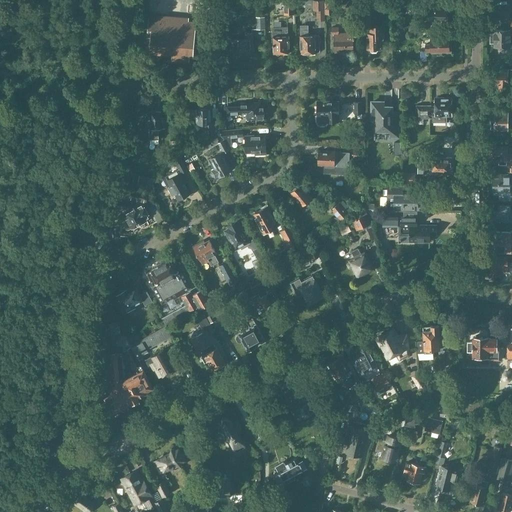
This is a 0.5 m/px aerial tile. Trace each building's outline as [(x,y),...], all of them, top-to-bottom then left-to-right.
[(294,16),(294,0),(283,0),(284,16),(294,16)] [(324,20),(324,1),(313,1),(313,11),(316,11),(317,21),(324,20)] [(333,14),(333,3),(325,3),(325,15),(333,14)] [(371,23),(371,3),(362,3),(362,23),(371,23)] [(428,5),(428,14),(428,22),(448,23),(448,6),(428,5)] [(172,55),(171,62),(189,64),(190,56),(200,57),(201,43),(194,42),(196,22),(189,21),(189,17),(149,14),(148,37),(151,38),(150,53),(172,55)] [(256,17),(256,29),(265,29),(265,17),(256,17)] [(409,25),(409,34),(422,34),(422,25),(409,25)] [(300,26),(301,36),(301,54),(316,53),(320,53),(320,35),(308,36),(308,26),(300,26)] [(377,52),(379,49),(380,49),(380,41),(385,41),(384,26),(368,26),(368,33),(365,33),(365,50),(369,50),(371,52),(377,52)] [(273,44),(273,46),(274,54),(276,53),(276,55),(278,56),(280,55),(280,53),(288,53),(288,47),(289,47),(289,41),(288,41),(288,27),(273,28),(273,38),(271,39),(272,42),(273,43),(273,44)] [(332,36),(334,35),(334,53),(340,53),(341,52),(354,52),(353,39),(360,39),(360,27),(353,27),(353,33),(339,33),(339,28),(331,28),(332,36)] [(494,47),(510,47),(510,30),(494,30),(494,33),(490,33),(490,44),(494,44),(494,47)] [(245,39),(231,39),(231,54),(236,54),(238,55),(243,55),(244,54),(253,54),(253,33),(245,33),(245,39)] [(452,53),(452,45),(452,38),(442,38),(442,34),(430,35),(431,44),(426,44),(426,52),(434,52),(434,54),(452,53)] [(511,84),(508,84),(508,77),(511,77),(511,69),(501,70),(500,72),(491,71),(491,84),(492,84),(492,89),(499,89),(499,93),(508,94),(508,92),(511,92),(511,84)] [(446,121),(446,115),(452,115),(452,98),(435,99),(435,105),(416,105),(416,119),(432,119),(432,122),(446,121)] [(370,100),(370,105),(370,116),(370,121),(374,121),(374,132),(391,132),(391,138),(400,138),(400,111),(394,111),(393,104),(385,104),(385,100),(370,100)] [(326,123),(340,123),(339,102),(326,103),(326,102),(317,102),(317,123),(320,125),(325,125),(326,123)] [(247,112),(247,120),(265,119),(265,106),(261,106),(261,103),(241,104),(241,107),(225,107),(225,115),(241,115),(241,112),(247,112)] [(212,126),(212,137),(217,135),(221,142),(224,140),(219,131),(220,131),(220,130),(220,125),(220,121),(212,121),(212,108),(189,109),(189,119),(196,118),(196,125),(212,126)] [(158,128),(172,128),(172,117),(163,117),(163,111),(146,111),(147,125),(149,126),(150,140),(159,140),(158,128)] [(491,129),(508,130),(509,113),(491,113),(491,129)] [(243,129),(220,131),(219,131),(224,140),(227,146),(232,146),(231,139),(244,137),(243,129)] [(189,158),(206,149),(207,150),(218,144),(224,154),(230,151),(227,146),(224,140),(221,142),(217,135),(212,137),(203,142),(182,155),(184,159),(186,164),(191,162),(189,158)] [(255,152),(255,155),(266,155),(266,146),(267,146),(267,145),(267,144),(267,143),(267,142),(267,141),(266,141),(266,136),(245,137),(246,153),(255,152)] [(490,160),(499,160),(499,161),(499,165),(507,165),(507,164),(510,164),(510,173),(511,172),(511,153),(507,154),(507,147),(491,147),(490,153),(488,154),(488,158),(490,159),(490,160)] [(353,159),(364,160),(365,149),(354,148),(353,159)] [(319,153),(318,166),(322,166),(323,165),(324,165),(324,173),(334,174),(335,166),(348,167),(349,153),(336,152),(336,151),(327,151),(327,153),(319,153)] [(231,171),(221,153),(208,159),(214,169),(212,171),(210,174),(212,177),(216,178),(219,176),(219,177),(231,171)] [(435,153),(424,153),(424,176),(441,176),(441,173),(452,173),(452,158),(441,158),(435,158),(435,153)] [(172,196),(175,195),(178,200),(190,194),(185,184),(187,183),(184,177),(182,178),(180,174),(188,170),(181,158),(173,162),(178,170),(165,178),(169,185),(170,187),(168,188),(172,196)] [(492,191),(510,191),(510,174),(499,174),(499,179),(493,179),(492,191)] [(137,185),(152,188),(155,178),(140,175),(137,185)] [(402,175),(402,183),(416,183),(416,175),(402,175)] [(291,193),(298,202),(296,203),(300,207),(302,208),(302,207),(306,211),(311,207),(315,211),(319,207),(301,185),(291,193)] [(399,210),(417,210),(430,210),(430,203),(418,203),(418,193),(403,193),(403,185),(387,185),(387,193),(387,210),(399,210)] [(130,198),(137,200),(136,203),(137,204),(129,209),(130,212),(125,214),(128,219),(124,221),(123,224),(126,229),(128,230),(133,228),(133,229),(147,221),(146,220),(151,217),(145,206),(154,202),(149,193),(132,190),(130,198)] [(331,210),(338,217),(342,221),(352,211),(354,210),(348,204),(347,205),(342,201),(331,210)] [(508,221),(509,212),(510,212),(510,206),(509,206),(509,205),(499,205),(499,210),(492,210),(492,213),(490,215),(490,218),(492,219),(492,221),(508,221)] [(259,223),(265,234),(282,225),(278,217),(274,219),(267,206),(254,213),(255,217),(259,223)] [(344,224),(338,217),(329,225),(334,231),(344,224)] [(352,222),(357,231),(368,226),(363,217),(352,222)] [(382,227),(398,227),(398,232),(400,232),(400,235),(410,236),(410,242),(430,242),(430,235),(437,235),(437,226),(417,225),(417,218),(403,218),(400,218),(400,219),(397,218),(382,218),(382,227)] [(236,251),(241,248),(242,250),(247,247),(248,248),(251,248),(257,260),(252,262),(257,272),(262,269),(258,260),(263,258),(253,239),(248,241),(238,222),(228,227),(229,229),(225,231),(236,251)] [(339,229),(342,236),(351,231),(347,224),(339,229)] [(290,227),(281,232),(291,250),(300,245),(295,236),(290,227)] [(511,230),(494,230),(494,233),(490,233),(490,236),(487,235),(487,242),(490,242),(489,250),(495,250),(495,252),(510,252),(511,252),(511,230)] [(195,245),(192,247),(196,253),(202,264),(204,263),(205,264),(209,262),(211,266),(219,262),(216,257),(217,256),(218,256),(209,241),(203,244),(201,242),(195,245)] [(307,246),(295,253),(296,255),(299,261),(300,262),(311,255),(313,260),(320,256),(314,245),(308,248),(307,246)] [(365,253),(361,255),(358,249),(352,252),(354,257),(348,260),(348,261),(347,263),(346,264),(349,269),(350,270),(354,268),(359,277),(373,269),(365,253)] [(511,254),(504,255),(504,257),(489,257),(489,269),(491,269),(491,275),(501,275),(501,274),(507,274),(507,263),(511,262),(511,254)] [(175,258),(163,264),(161,262),(157,264),(159,267),(147,274),(162,301),(189,285),(175,258)] [(228,262),(219,267),(225,278),(231,289),(234,288),(240,284),(234,273),(228,262)] [(247,280),(243,273),(238,276),(242,283),(247,280)] [(316,279),(315,279),(313,276),(302,282),(300,278),(291,283),(298,297),(303,294),(309,304),(323,296),(318,288),(321,287),(316,279)] [(254,295),(249,298),(257,312),(276,301),(266,281),(251,289),(254,295)] [(246,290),(252,287),(250,282),(237,289),(242,299),(249,295),(246,290)] [(118,294),(115,296),(123,311),(126,310),(127,312),(135,308),(134,306),(143,301),(145,305),(154,301),(148,291),(140,295),(136,287),(127,291),(126,290),(123,291),(121,291),(119,292),(118,294)] [(181,297),(186,305),(162,318),(168,329),(187,318),(194,314),(201,310),(202,309),(209,304),(211,303),(203,289),(193,295),(191,292),(181,297)] [(213,289),(207,293),(210,299),(217,295),(213,289)] [(209,323),(217,319),(209,304),(202,309),(206,316),(209,323)] [(199,335),(190,340),(197,352),(202,350),(205,354),(205,355),(202,357),(205,363),(209,361),(213,370),(214,369),(217,370),(220,368),(220,366),(225,363),(217,348),(216,348),(213,344),(214,343),(207,331),(212,328),(209,323),(206,316),(198,321),(204,332),(203,332),(199,335)] [(237,336),(236,339),(238,342),(240,343),(243,341),(248,351),(265,341),(253,318),(247,321),(250,327),(238,333),(239,335),(237,336)] [(107,342),(116,341),(117,347),(123,346),(124,352),(132,347),(131,346),(130,345),(126,337),(119,337),(118,323),(106,324),(107,342)] [(444,355),(443,348),(446,347),(446,341),(442,341),(442,334),(440,334),(439,326),(423,327),(424,341),(417,342),(418,354),(419,354),(419,360),(433,359),(433,353),(439,352),(439,355),(444,355)] [(131,346),(132,347),(138,359),(141,357),(149,353),(148,351),(172,336),(166,327),(142,340),(132,345),(131,346)] [(127,336),(132,345),(142,340),(137,331),(127,336)] [(389,332),(388,332),(376,338),(387,359),(397,354),(400,359),(409,355),(407,335),(397,336),(395,331),(391,333),(389,332)] [(467,352),(473,352),(472,360),(481,360),(481,364),(491,364),(491,360),(501,360),(501,341),(497,341),(497,339),(488,339),(488,338),(473,338),(473,342),(467,342),(467,352)] [(351,355),(356,365),(352,367),(358,378),(362,376),(359,369),(367,365),(369,369),(377,365),(365,343),(355,349),(357,352),(351,355)] [(153,388),(147,376),(143,370),(141,365),(138,359),(132,347),(124,352),(134,370),(135,369),(137,373),(125,380),(122,354),(109,355),(112,386),(108,388),(112,395),(106,398),(113,412),(132,402),(132,403),(134,406),(141,402),(139,399),(140,399),(139,398),(147,394),(145,392),(153,388)] [(164,349),(151,357),(145,361),(149,369),(153,367),(159,378),(163,375),(164,375),(179,367),(170,352),(167,354),(164,349)] [(141,365),(143,370),(147,376),(151,374),(148,369),(143,359),(141,357),(138,359),(141,365)] [(341,358),(329,364),(333,371),(330,372),(335,380),(337,380),(340,386),(343,390),(355,384),(350,375),(351,375),(350,373),(347,366),(346,367),(341,358)] [(369,381),(371,380),(377,391),(379,395),(393,387),(391,383),(385,372),(375,378),(373,374),(367,378),(369,381)] [(412,377),(419,388),(425,385),(418,374),(412,377)] [(305,405),(310,414),(317,411),(300,380),(299,379),(293,382),(293,384),(289,386),(287,385),(282,388),(282,390),(285,396),(282,398),(285,404),(288,402),(293,412),(305,405)] [(365,389),(351,397),(354,403),(358,401),(361,407),(371,401),(369,397),(365,389)] [(441,408),(440,417),(451,418),(451,399),(444,399),(444,408),(441,408)] [(462,402),(461,407),(464,410),(469,410),(472,407),(472,403),(469,400),(465,399),(462,402)] [(261,411),(263,408),(252,405),(257,415),(260,413),(261,411)] [(368,426),(373,427),(376,415),(371,413),(368,426)] [(226,439),(228,438),(233,447),(234,447),(237,452),(245,448),(242,442),(243,442),(238,433),(240,432),(241,430),(241,428),(238,421),(224,418),(223,416),(222,416),(223,418),(219,432),(222,438),(223,438),(226,439)] [(424,431),(440,435),(443,421),(442,421),(430,418),(428,417),(424,431)] [(343,444),(349,445),(346,454),(361,457),(368,430),(367,429),(368,424),(354,421),(353,426),(348,425),(345,438),(344,440),(343,444)] [(408,439),(415,441),(416,440),(417,440),(418,435),(417,435),(418,431),(410,430),(408,439)] [(388,441),(378,438),(375,450),(383,452),(382,458),(395,461),(399,448),(396,447),(397,444),(400,444),(401,438),(390,435),(388,441)] [(441,442),(435,464),(441,465),(443,458),(447,443),(445,443),(441,442)] [(323,444),(314,449),(318,456),(328,458),(331,446),(323,444)] [(488,478),(494,479),(498,469),(499,462),(500,460),(502,449),(494,446),(491,459),(492,460),(488,478)] [(184,454),(186,453),(185,452),(184,453),(172,449),(171,448),(170,448),(171,450),(170,453),(153,462),(160,474),(177,465),(180,466),(181,467),(182,467),(181,466),(184,454)] [(295,474),(305,469),(308,468),(304,460),(299,462),(297,458),(286,463),(285,461),(276,466),(277,468),(274,469),(274,480),(283,485),(292,480),(296,479),(295,474)] [(421,460),(419,466),(411,463),(410,464),(407,463),(404,472),(409,474),(408,480),(410,482),(413,483),(416,482),(420,483),(423,472),(425,473),(426,468),(426,467),(427,461),(421,460)] [(500,469),(497,479),(508,482),(511,472),(510,472),(511,465),(511,463),(500,460),(499,462),(498,469),(500,469)] [(441,469),(437,488),(442,489),(442,490),(445,490),(446,490),(449,491),(451,484),(458,486),(462,470),(455,468),(455,469),(443,466),(442,466),(441,469)] [(150,510),(156,507),(159,511),(167,511),(168,511),(162,499),(156,503),(152,496),(144,480),(141,481),(136,471),(120,480),(134,506),(142,502),(147,511),(150,509),(150,510)] [(230,496),(229,478),(221,478),(221,488),(216,488),(216,494),(212,494),(212,496),(212,502),(230,502),(230,496)] [(469,492),(473,493),(470,502),(483,505),(488,488),(485,487),(487,481),(473,478),(469,492)] [(171,493),(169,489),(165,482),(156,487),(163,498),(171,493)] [(510,511),(511,505),(511,489),(503,487),(497,509),(503,511),(510,511)] [(285,492),(277,496),(280,502),(287,498),(285,492)] [(83,511),(90,511),(96,504),(81,493),(73,504),(83,511)] [(163,500),(168,509),(172,507),(167,498),(163,500)] [(114,511),(123,511),(119,503),(112,507),(114,511)]
